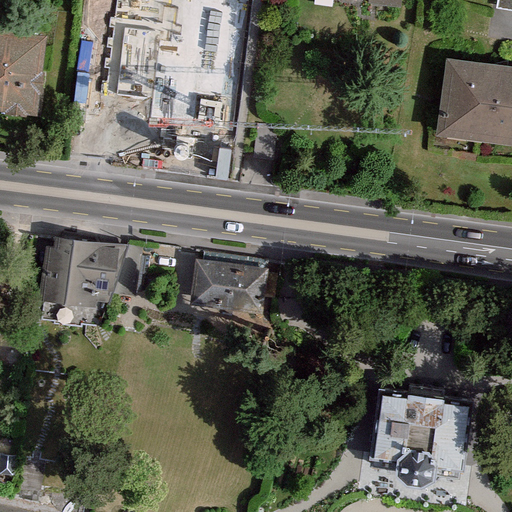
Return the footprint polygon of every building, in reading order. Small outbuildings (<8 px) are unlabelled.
[(252,0),(111,0),(102,88),(156,94),(153,128),(239,136),(252,0)] [(511,0),(496,0),(494,17),(511,20),(511,0)] [(41,37),(0,32),(0,115),(31,119),(41,37)] [(511,60),(447,51),(437,127),(511,137),(511,60)] [(150,259),(56,243),(46,299),(112,311),(117,302),(142,306),(150,259)] [(277,277),(203,266),(198,307),(272,318),(277,277)] [(375,400),(367,461),(461,472),(469,411),(375,400)]
